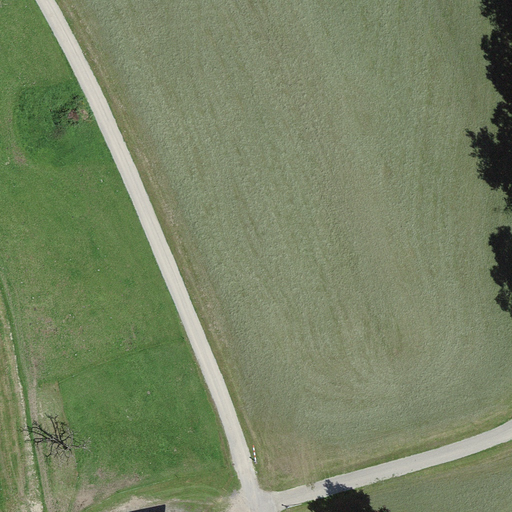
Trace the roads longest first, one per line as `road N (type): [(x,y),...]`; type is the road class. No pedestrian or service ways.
road 1 (track): [(259,511),(222,395),(116,136),(45,0)]
road 2 (track): [(511,432),(265,511)]
